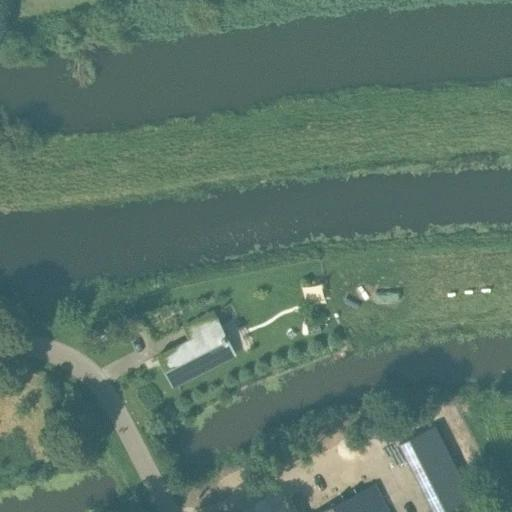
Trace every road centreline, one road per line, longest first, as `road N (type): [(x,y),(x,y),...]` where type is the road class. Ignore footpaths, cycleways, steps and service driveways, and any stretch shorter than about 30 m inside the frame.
road 1 (track): [(34,347),(62,313),(114,303),(311,272),(511,263)]
road 2 (unclassified): [(167,511),(88,371),(34,347),(0,345)]
